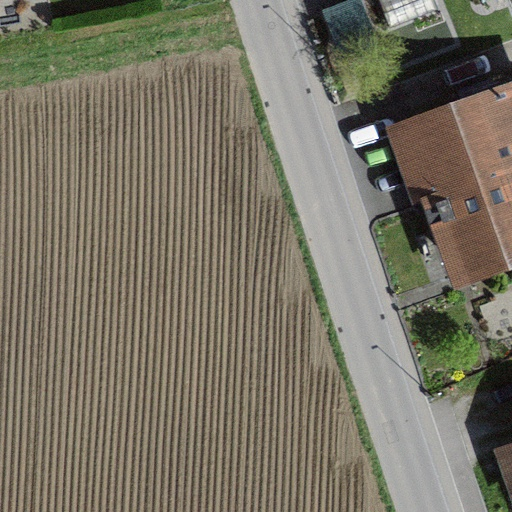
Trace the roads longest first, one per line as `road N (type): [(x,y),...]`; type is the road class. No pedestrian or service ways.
road 1 (residential): [(437,511),(270,0)]
road 2 (track): [(0,74),(278,20)]
